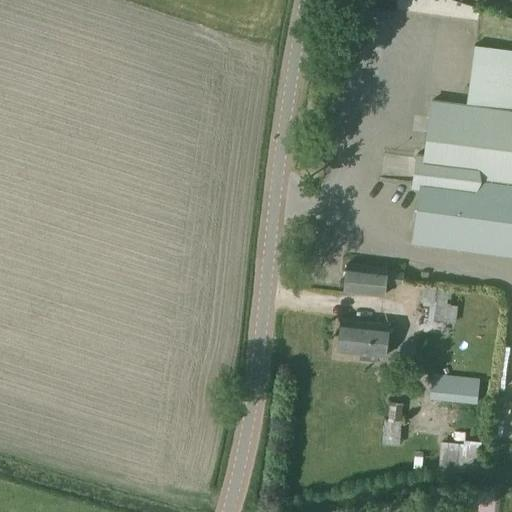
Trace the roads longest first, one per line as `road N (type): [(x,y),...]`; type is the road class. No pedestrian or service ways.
road 1 (tertiary): [(227,511),(251,409),(306,0)]
road 2 (unknown): [(352,200),(397,94),(408,20)]
road 3 (unknown): [(352,200),(401,251),(511,271)]
